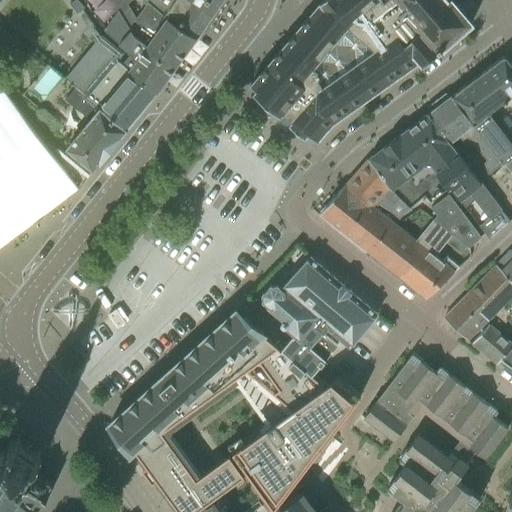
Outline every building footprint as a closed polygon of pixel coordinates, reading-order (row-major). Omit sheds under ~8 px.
[(76,0),(74,0),(70,4),(77,13),(84,8),(76,0)] [(110,0),(118,10),(121,14),(134,0),(110,0)] [(145,0),(166,19),(197,38),(222,0),(145,0)] [(306,133),(318,142),(331,124),(418,62),(423,65),(471,24),(458,8),(463,0),(324,0),(320,5),(250,86),(255,89),(253,93),(305,136),(306,133)] [(148,3),(129,27),(135,36),(148,45),(146,47),(174,69),(197,38),(166,19),(148,3)] [(118,10),(104,29),(131,55),(126,61),(132,66),(129,70),(128,71),(129,72),(158,93),(174,69),(146,47),(148,45),(135,36),(129,27),(121,14),(118,10)] [(13,38),(0,27),(0,44),(2,51),(13,38)] [(101,35),(64,79),(76,89),(126,131),(129,128),(128,128),(155,97),(158,93),(129,72),(128,71),(129,70),(118,61),(124,54),(101,35)] [(511,65),(504,56),(479,75),(500,104),(511,94),(511,65)] [(479,75),(451,96),(490,144),(504,162),(511,155),(511,140),(489,112),(500,104),(479,75)] [(0,86),(0,85),(0,247),(78,189),(0,86)] [(126,131),(76,89),(66,100),(89,120),(67,148),(93,170),(126,131)] [(438,106),(428,114),(450,144),(460,136),(470,148),(474,145),(487,162),(482,166),(490,175),(505,164),(504,162),(490,144),(451,96),(438,106)] [(213,111),(221,117),(229,107),(221,101),(213,111)] [(387,145),(368,159),(383,179),(392,191),(393,189),(411,207),(425,196),(432,202),(449,188),(459,199),(469,192),(474,199),(488,217),(478,225),(489,240),(510,221),(450,144),(428,114),(387,145)] [(368,159),(345,185),(365,200),(375,209),(377,207),(380,205),(391,212),(401,202),(397,199),(392,191),(383,179),(368,159)] [(345,185),(318,215),(368,253),(394,222),(377,207),(375,209),(365,200),(345,185)] [(449,194),(431,208),(437,215),(434,220),(453,234),(470,246),(481,237),(449,194)] [(419,242),(394,273),(426,298),(457,269),(459,267),(446,257),(443,261),(435,255),(453,234),(434,220),(417,241),(419,242)] [(394,222),(368,253),(394,273),(419,242),(417,241),(394,222)] [(511,251),(510,250),(495,265),(511,283),(511,251)] [(270,285),(263,294),(263,297),(263,301),(266,303),(265,305),(284,321),(281,324),(295,335),(293,337),(292,336),(281,349),(312,376),(326,359),(337,345),(323,333),(327,327),(349,346),(377,314),(310,257),(295,273),(291,278),(281,288),(278,285),(274,285),(270,285)] [(511,283),(495,265),(445,318),(469,339),(511,294),(511,283)] [(236,311),(109,424),(130,454),(172,511),(193,511),(211,500),(228,487),(229,487),(229,486),(235,482),(234,480),(232,481),(228,475),(236,469),(242,477),(244,476),(247,473),(269,504),(273,510),(360,397),(358,395),(348,388),(348,387),(335,378),(324,386),(312,376),(281,349),(236,311)] [(498,363),(502,358),(511,344),(511,342),(489,323),(484,327),(472,344),(498,363)] [(511,344),(502,358),(511,365),(511,344)] [(412,354),(390,383),(420,407),(423,402),(474,441),(470,446),(485,458),(508,428),(494,417),(498,411),(440,367),(436,372),(412,354)] [(384,391),(364,417),(394,440),(414,414),(384,391)] [(405,501),(396,511),(468,511),(480,498),(456,480),(468,464),(458,456),(454,461),(418,434),(407,449),(399,459),(405,464),(387,488),(392,491),(405,501)] [(1,449),(0,448),(0,511),(36,511),(56,483),(33,468),(42,454),(16,436),(7,448),(6,447),(2,448),(1,449)] [(217,511),(211,503),(199,511),(314,511),(302,496),(301,494),(274,511),(224,511),(223,510),(219,511),(217,511)]
